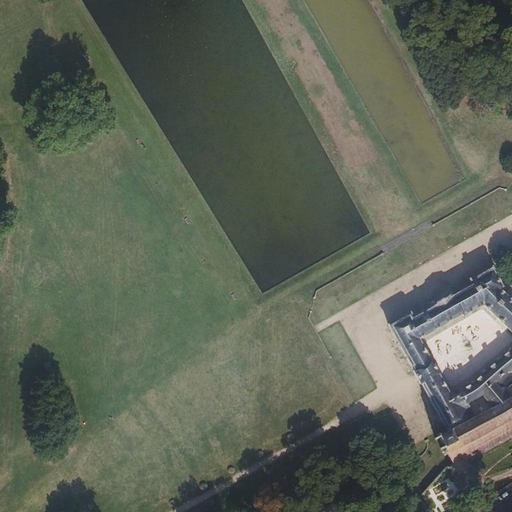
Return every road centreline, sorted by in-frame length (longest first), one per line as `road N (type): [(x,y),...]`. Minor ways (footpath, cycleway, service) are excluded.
road 1 (track): [(393,395),(352,317),(497,233),(511,256)]
road 2 (track): [(178,511),(393,395)]
